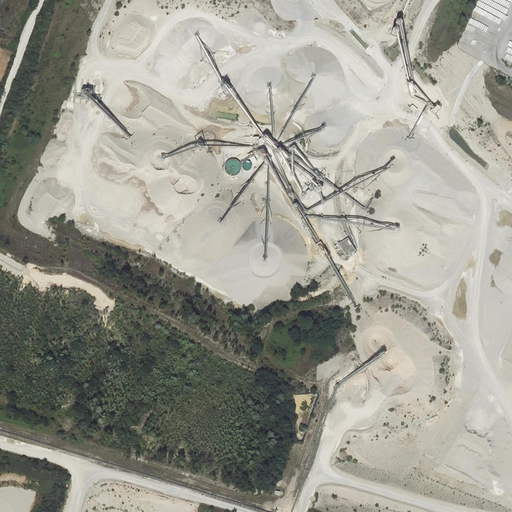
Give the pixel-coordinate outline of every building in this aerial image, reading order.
[(477,0),(469,18),(502,32),(504,28),(496,25),(502,13),(508,15),(510,9),(506,8),(509,1),(506,0),(477,0)] [(414,113),(418,109),(411,104),(408,108),(414,113)] [(432,115),(440,108),(436,104),(429,111),(432,115)] [(247,157),(244,151),(236,155),(238,161),(247,157)] [(253,156),(248,159),(252,165),(256,162),(253,156)] [(229,179),(250,171),(247,161),(238,164),(235,157),(222,162),(229,179)] [(337,243),(344,257),(354,252),(347,238),(337,243)]
